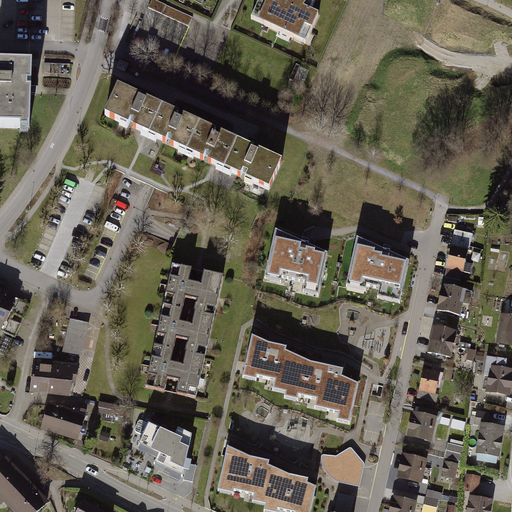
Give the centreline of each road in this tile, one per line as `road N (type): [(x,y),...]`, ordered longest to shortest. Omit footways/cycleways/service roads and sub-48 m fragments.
road 1 (residential): [(373,511),(440,208)]
road 2 (tertiary): [(0,227),(68,123),(109,0)]
road 3 (secondary): [(166,511),(0,429)]
